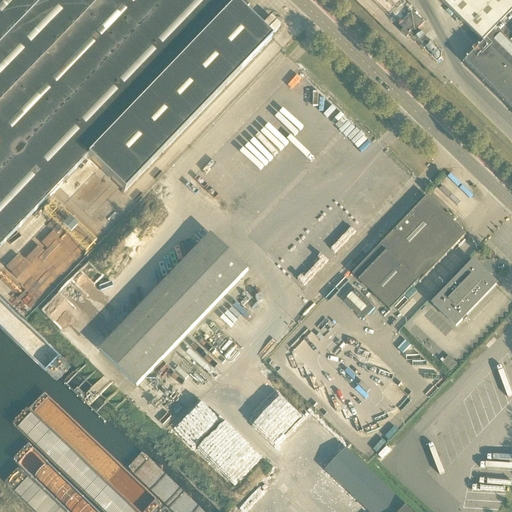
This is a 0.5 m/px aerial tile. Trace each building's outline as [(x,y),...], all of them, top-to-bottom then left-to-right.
[(0,0),(0,248),(87,158),(124,193),(271,39),(243,12),(234,4),(230,0),(0,0)] [(248,6),(244,2),(242,0),(238,0),(234,4),(243,12),(249,6),(248,6)] [(511,0),(438,0),(484,44),(464,64),(511,110),(511,0)] [(417,31),(424,24),(412,12),(402,23),(401,22),(398,25),(403,30),(401,32),(407,38),(409,36),(424,50),(430,44),(417,31)] [(270,16),(261,26),(272,35),(281,25),(270,16)] [(271,107),(323,154),(351,124),(299,76),(271,107)] [(324,167),(265,113),(237,143),(296,197),(324,167)] [(209,187),(227,205),(248,184),(251,187),(263,174),(242,154),(209,187)] [(359,282),(390,312),(418,283),(420,284),(463,239),(466,235),(427,198),(380,246),(387,253),(359,282)] [(284,259),(302,279),(345,240),(327,219),(284,259)] [(212,236),(100,352),(137,387),(249,271),(212,236)] [(467,317),(496,287),(497,286),(488,277),(489,276),(480,268),(479,268),(474,263),(433,306),(456,328),(463,321),(464,322),(468,318),(467,317)] [(363,321),(364,320),(375,309),(355,290),(344,302),(363,321)] [(450,372),(457,364),(449,357),(442,364),(450,372)] [(226,422),(197,449),(204,457),(212,449),(214,451),(213,452),(215,454),(224,445),(228,450),(238,440),(247,450),(250,447),(226,422)] [(325,471),(367,511),(411,511),(346,449),(325,471)]
